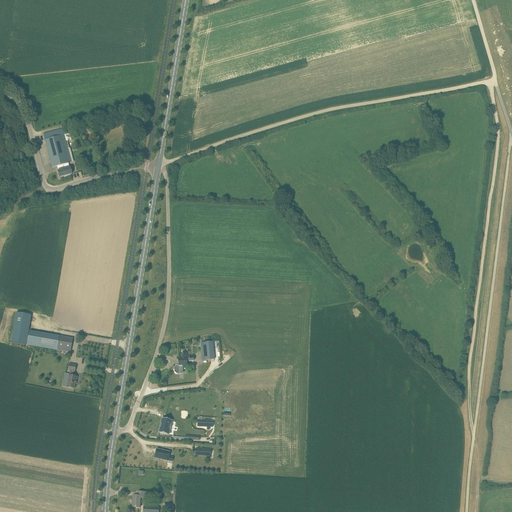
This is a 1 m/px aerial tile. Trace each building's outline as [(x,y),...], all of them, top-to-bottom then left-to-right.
[(57,131),(43,134),(51,162),(52,168),(57,166),(58,170),(60,177),(72,174),(71,172),(70,168),(68,164),(69,164),(69,163),(68,158),(67,152),(66,149),(69,149),(69,148),(67,141),(68,141),(69,141),(69,140),(71,140),(70,133),(66,134),(64,128),(57,131)] [(16,313),(11,342),(26,345),(31,315),(16,313)] [(73,338),(30,331),(27,345),(70,352),(73,338)] [(210,342),(201,343),(203,361),(211,360),(210,342)] [(187,361),(194,361),(193,355),(187,356),(187,353),(181,353),(181,358),(178,358),(179,365),(176,365),(174,367),(174,372),(177,374),(179,374),(179,372),(183,372),(183,368),(187,368),(187,361)] [(68,370),(70,371),(70,375),(65,374),(64,380),(68,381),(67,388),(74,389),(76,381),(77,382),(78,377),(74,376),(74,372),(75,372),(76,365),(69,364),(68,370)] [(169,435),(173,420),(162,418),(159,433),(169,435)] [(168,461),(170,452),(157,449),(154,458),(168,461)] [(136,507),(136,508),(140,508),(140,499),(145,499),(146,492),(138,492),(138,496),(133,496),(132,507),(136,507)]
